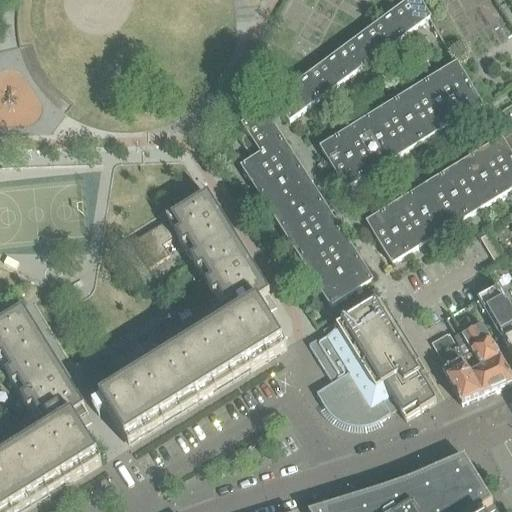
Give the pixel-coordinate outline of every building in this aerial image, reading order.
[(417,30),(429,21),(416,0),(414,0),(402,9),(417,30)] [(417,30),(402,9),(387,20),(403,41),(417,30)] [(403,41),(387,20),(374,30),(389,51),(403,41)] [(389,51),(374,30),(359,41),(374,62),(389,51)] [(374,62),(359,41),(345,51),(361,72),(374,62)] [(361,72),(345,51),(331,62),(347,83),(361,72)] [(347,83),(331,62),(317,72),(333,93),(347,83)] [(469,88),(457,67),(441,77),(454,98),(469,88)] [(333,93),(317,72),(313,75),(303,83),(319,104),(333,93)] [(454,98),(441,77),(426,86),(439,107),(454,98)] [(319,104),(303,83),(289,93),(305,114),(319,104)] [(439,107),(426,86),(411,96),(424,116),(439,107)] [(481,109),(469,88),(454,98),(466,118),(481,109)] [(305,114),(289,93),(274,105),(276,107),(290,125),(305,114)] [(424,116),(411,96),(397,105),(409,125),(424,116)] [(466,118),(454,98),(439,107),(451,127),(466,118)] [(409,125),(397,105),(382,114),(394,135),(409,125)] [(451,127),(439,107),(424,116),(436,137),(451,127)] [(394,135),(382,114),(367,123),(379,144),(394,135)] [(274,132),(271,126),(264,115),(243,128),(252,141),(254,145),(274,132)] [(436,137),(424,116),(409,125),(422,146),(436,137)] [(364,154),(379,144),(367,123),(351,133),(364,154)] [(422,146),(409,125),(394,135),(407,155),(422,146)] [(243,128),(234,134),(243,147),(252,141),(243,128)] [(284,147),(274,132),(254,145),(257,150),(263,159),(263,160),(284,147)] [(364,154),(351,133),(337,142),(350,163),(364,154)] [(407,155),(394,135),(379,144),(392,165),(407,155)] [(511,138),(503,145),(511,158),(511,138)] [(257,150),(254,145),(252,141),(243,147),(248,156),(257,150)] [(350,163),(337,142),(321,152),(334,173),(350,163)] [(511,164),(511,158),(503,145),(502,143),(487,152),(499,173),(511,164)] [(392,165),(379,144),(364,154),(377,174),(392,165)] [(293,161),(284,147),(263,160),(273,174),(293,161)] [(257,150),(248,156),(253,164),(263,159),(257,150)] [(499,173),(487,152),(472,161),(485,182),(499,173)] [(377,174),(364,154),(350,163),(362,183),(377,174)] [(273,174),(263,160),(263,159),(253,164),(242,171),(252,188),(273,174)] [(303,176),(293,161),(273,174),(283,189),(303,176)] [(470,191),(485,182),(472,161),(457,171),(470,191)] [(362,183),(350,163),(334,173),(346,193),(362,183)] [(511,164),(499,173),(511,193),(511,164)] [(470,191),(457,171),(442,180),(455,200),(470,191)] [(511,193),(499,173),(485,182),(498,203),(511,193)] [(283,189),(273,174),(252,188),(262,203),(283,189)] [(313,192),(303,176),(283,189),(292,205),(313,192)] [(455,200),(442,180),(427,189),(440,209),(455,200)] [(498,203),(485,182),(470,191),(483,212),(498,203)] [(272,218),(292,205),(283,189),(262,203),(272,218)] [(426,219),(440,209),(427,189),(413,198),(426,219)] [(483,212),(470,191),(455,200),(468,221),(483,212)] [(301,219),(322,206),(313,192),(292,205),(301,219)] [(426,219),(413,198),(397,208),(410,228),(426,219)] [(129,450),(250,375),(286,353),(264,317),(275,310),(268,300),(270,299),(208,199),(133,246),(149,272),(170,260),(163,249),(177,241),(183,251),(202,282),(232,330),(104,410),(100,403),(97,405),(92,408),(99,419),(107,414),(129,450)] [(468,221),(455,200),(440,209),(453,231),(468,221)] [(281,232),(301,219),(292,205),(272,218),(281,232)] [(331,221),(322,206),(301,219),(311,234),(331,221)] [(410,228),(397,208),(384,216),(396,237),(410,228)] [(453,231),(440,209),(426,219),(438,239),(453,231)] [(396,237),(384,216),(367,227),(379,247),(396,237)] [(311,234),(301,219),(281,232),(290,247),(311,234)] [(438,239),(426,219),(410,228),(423,249),(438,239)] [(341,236),(331,221),(311,234),(320,249),(341,236)] [(423,249),(410,228),(396,237),(409,258),(423,249)] [(320,249),(311,234),(290,247),(300,262),(320,249)] [(350,250),(341,236),(320,249),(330,263),(350,250)] [(409,258),(396,237),(379,247),(392,268),(409,258)] [(489,238),(482,242),(487,251),(494,246),(489,238)] [(276,241),(270,245),(275,253),(281,249),(276,241)] [(499,254),(494,246),(487,251),(492,259),(499,254)] [(330,263),(320,249),(300,262),(309,276),(330,263)] [(360,265),(350,250),(330,263),(339,278),(360,265)] [(504,263),(499,254),(492,259),(497,267),(504,263)] [(339,278),(330,263),(309,276),(319,291),(339,278)] [(372,285),(360,265),(339,278),(352,297),(372,285)] [(352,297),(339,278),(319,291),(331,310),(352,297)] [(511,315),(498,291),(497,292),(479,303),(479,304),(462,314),(446,324),(453,336),(486,316),(500,340),(511,360),(511,315)] [(428,392),(398,345),(375,308),(342,328),(365,366),(380,390),(383,388),(398,412),(406,425),(436,406),(428,392)] [(85,413),(79,403),(71,390),(63,378),(56,366),(39,338),(34,330),(24,314),(0,328),(0,368),(7,379),(7,380),(22,403),(26,410),(37,428),(47,444),(42,448),(23,459),(5,470),(0,473),(0,511),(29,511),(31,511),(49,500),(65,490),(67,489),(102,467),(101,467),(97,460),(95,456),(88,445),(79,431),(90,425),(84,414),(83,414),(85,413)] [(380,390),(365,366),(342,328),(332,334),(335,339),(329,343),(326,338),(309,349),(333,388),(317,398),(326,413),(331,419),(337,425),(344,428),(350,430),(358,431),(366,430),(374,428),(380,425),(391,418),(390,416),(398,412),(383,388),(380,390)] [(511,381),(490,345),(491,345),(481,330),(463,340),(461,337),(456,340),(456,341),(454,342),(458,348),(457,348),(459,351),(488,399),(511,388),(511,381)] [(449,338),(448,339),(441,343),(445,350),(448,355),(456,350),(456,349),(449,338)] [(445,350),(441,343),(433,348),(437,355),(445,350)] [(448,355),(445,350),(437,355),(442,363),(450,359),(448,355)] [(488,399),(459,351),(453,355),(460,366),(443,376),(462,409),(488,399)] [(450,359),(442,363),(447,372),(455,368),(450,359)] [(482,511),(492,506),(464,460),(409,484),(405,486),(366,499),(341,507),(323,511),(482,511)]
